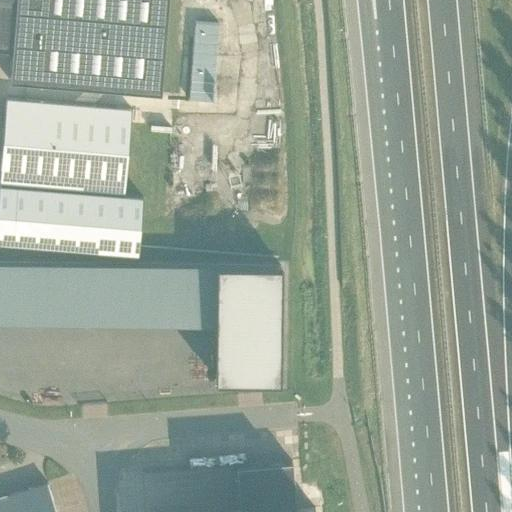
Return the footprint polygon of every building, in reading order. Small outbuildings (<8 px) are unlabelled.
[(0,0),(0,48),(11,50),(9,80),(161,92),(168,0),(0,0)] [(5,98),(0,161),(0,242),(139,252),(143,195),(124,194),(130,107),(5,98)] [(217,265),(216,380),(279,380),(280,265),(217,265)] [(0,327),(215,331),(216,271),(0,266),(0,327)] [(314,511),(315,507),(296,508),(292,461),(236,465),(239,511),(314,511)] [(57,511),(56,508),(48,483),(0,497),(0,511),(57,511)]
